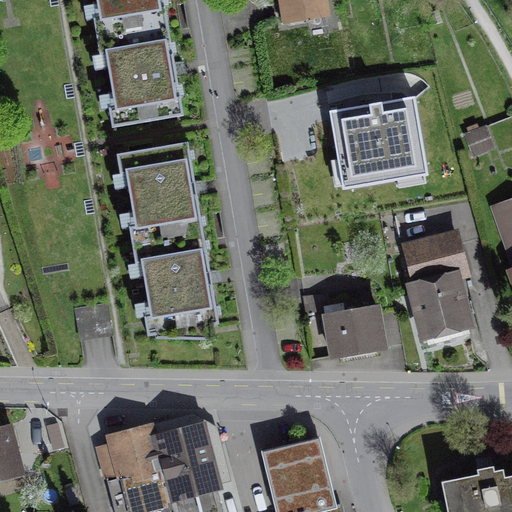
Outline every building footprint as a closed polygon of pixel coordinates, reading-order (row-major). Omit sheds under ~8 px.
[(83,0),(90,36),(160,24),(156,0),(83,0)] [(344,0),(264,0),(274,48),(350,33),(344,0)] [(175,117),(160,24),(90,36),(105,128),(175,117)] [(330,107),(391,103),(390,78),(329,81),(330,107)] [(411,103),(333,116),(345,188),(424,175),(411,103)] [(487,134),(461,142),(469,165),(494,157),(487,134)] [(110,157),(126,247),(196,235),(180,145),(110,157)] [(511,205),(490,214),(508,262),(511,260),(511,205)] [(212,325),(196,235),(126,247),(142,337),(149,335),(151,340),(209,341),(205,326),(212,325)] [(455,236),(399,251),(406,281),(455,270),(460,287),(468,285),(455,236)] [(401,290),(417,356),(473,343),(455,270),(406,281),(408,289),(401,290)] [(511,273),(502,277),(511,305),(511,273)] [(374,315),(319,323),(325,365),(380,357),(374,315)] [(222,511),(201,425),(153,437),(151,427),(102,439),(104,451),(96,453),(111,511),(222,511)] [(7,434),(0,435),(0,484),(17,481),(7,434)] [(341,511),(323,440),(264,455),(278,511),(341,511)] [(473,485),(436,493),(440,511),(511,511),(511,485),(505,487),(502,478),(491,481),(489,475),(473,476),(473,485)]
